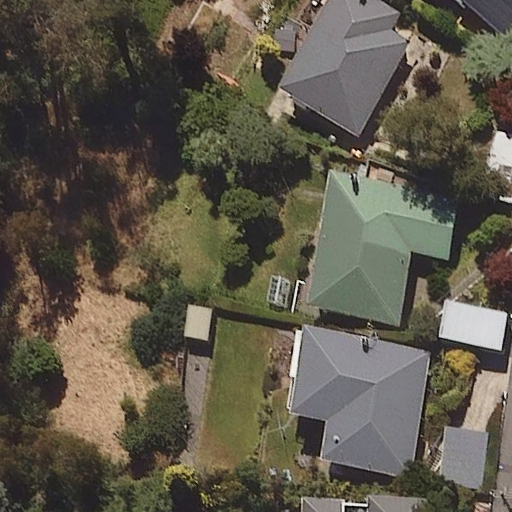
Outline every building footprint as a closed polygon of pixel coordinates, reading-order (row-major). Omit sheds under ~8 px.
[(425,25),(381,0),(335,0),(288,82),(366,127),(425,25)] [(457,0),(475,15),(488,0),(457,0)] [(511,136),(498,134),(487,202),(511,206),(511,136)] [(462,196),(339,173),(314,308),(401,324),(415,251),(451,258),(462,196)] [(221,305),(194,301),(188,339),(215,343),(221,305)] [(511,322),(511,315),(458,301),(449,338),(504,352),(511,322)] [(434,354),(313,333),(299,414),(336,421),(329,462),(412,477),(434,354)] [(498,439),(457,429),(444,481),(485,491),(498,439)] [(435,511),(436,499),(380,498),(380,504),(352,504),(311,504),(310,511),(435,511)]
